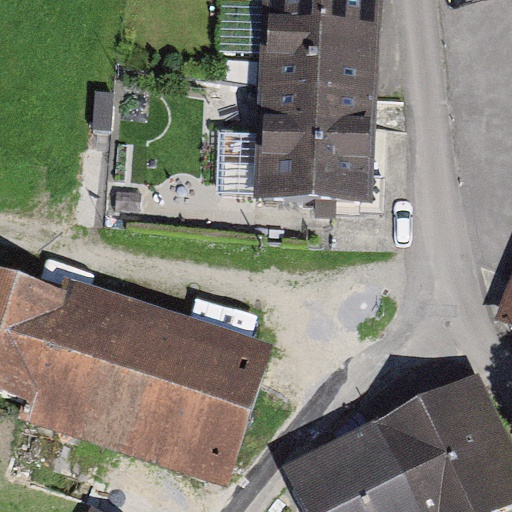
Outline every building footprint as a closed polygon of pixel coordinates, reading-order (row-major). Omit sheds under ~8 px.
[(383,0),(266,0),(258,205),(374,209),(383,0)] [(115,99),(97,98),(96,135),(113,137),(115,99)] [(61,303),(0,283),(0,404),(24,413),(19,427),(230,498),(276,355),(65,285),(61,303)] [(511,289),(499,323),(511,328),(511,289)] [(511,511),(511,447),(481,381),(286,477),(303,511),(511,511)]
